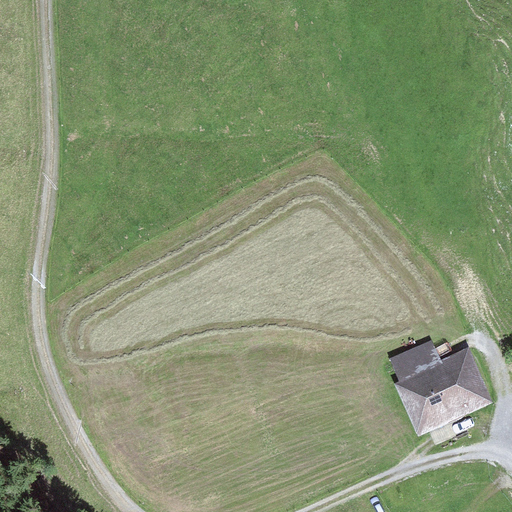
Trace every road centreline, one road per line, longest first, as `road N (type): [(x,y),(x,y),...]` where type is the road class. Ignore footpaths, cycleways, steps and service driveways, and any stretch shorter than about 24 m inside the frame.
road 1 (track): [(41,0),(44,175),(32,286),(40,354),(83,451),(131,511)]
road 2 (track): [(298,511),(376,475),(464,450),(511,460)]
